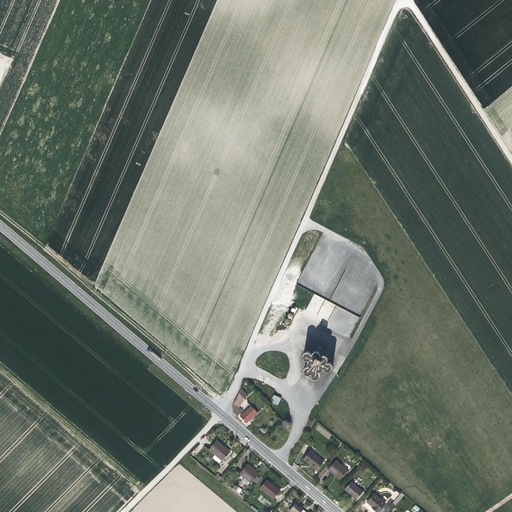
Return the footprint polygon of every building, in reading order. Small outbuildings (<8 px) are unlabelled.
[(328,321),(335,304),(314,294),(306,311),(314,315),(312,319),(320,322),(322,318),(328,321)] [(321,357),(320,357),(321,356),(321,355),(320,354),(320,353),(319,353),(318,352),(318,351),(317,351),(315,351),(314,352),(313,353),(312,355),(311,354),(311,353),(310,352),(309,352),(308,351),(307,352),(305,352),(304,353),(304,354),(304,355),(304,356),(304,357),(305,358),(306,359),(307,360),(309,360),(309,361),(308,361),(308,363),(308,364),(309,366),(307,366),(306,367),(305,368),(304,369),(304,370),(304,372),(305,373),(306,374),(307,374),(309,375),(308,377),(311,379),(312,376),(313,377),(314,378),(315,378),(317,378),(318,378),(319,378),(320,377),(320,375),(320,374),(320,373),(320,372),(321,371),(322,370),(323,369),(324,368),(325,369),(326,370),(327,371),(328,371),(329,370),(331,370),(332,369),(332,368),(333,366),(332,365),(332,364),(331,362),(330,362),(329,362),(327,362),(328,360),(328,359),(328,358),(327,357),(327,356),(326,355),(325,355),(324,355),(323,355),(322,355),(321,356),(321,357)] [(247,396),(241,388),(239,393),(233,403),(232,406),(233,412),(237,416),(243,410),(240,406),(239,406),(238,406),(237,405),(244,398),(247,396)] [(278,405),(281,398),(274,395),(272,398),(274,399),(273,402),(278,405)] [(244,402),(246,400),(244,398),(237,405),(238,406),(239,406),(240,406),(244,402)] [(250,420),(257,413),(251,406),(240,416),(246,423),(250,420)] [(223,461),(229,453),(226,450),(227,449),(225,447),(217,440),(209,449),(223,461)] [(324,461),(310,450),(304,458),(311,464),(313,465),(312,466),(317,470),(324,461)] [(340,479),(348,471),(336,461),(328,469),(335,475),(340,479)] [(251,483),(259,473),(256,470),(255,471),(247,465),(240,474),(251,483)] [(274,499),(280,491),(274,485),(267,479),(260,488),(274,499)] [(356,500),(363,492),(351,481),(344,489),(354,497),(356,500)] [(401,493),(392,502),(395,505),(404,496),(401,493)] [(378,511),(385,503),(374,494),(367,502),(373,507),(374,508),(373,509),(376,511),(378,511)] [(301,511),(303,509),(301,508),(300,506),(300,505),(296,502),(289,511),(301,511)]
